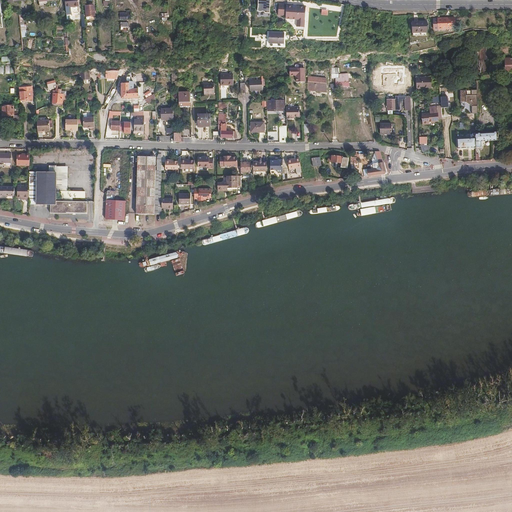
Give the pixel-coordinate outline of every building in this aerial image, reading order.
[(146,12),(146,0),(137,0),(137,3),(143,3),(143,12),(146,12)] [(158,3),(157,0),(147,0),(148,10),(152,10),(152,3),(158,3)] [(265,12),(264,13),(270,14),(270,0),(265,0),(265,1),(259,0),(258,12),(265,12)] [(291,19),(292,6),(287,6),(287,5),(279,4),(278,15),(286,16),(286,19),(291,19)] [(293,6),(292,6),(291,19),(297,20),(297,27),(304,28),(305,7),(296,7),(296,9),(293,8),(293,6)] [(387,17),(387,12),(380,11),(380,16),(382,16),(383,30),(382,30),(382,37),(384,37),(384,38),(386,38),(386,37),(387,37),(388,30),(387,17)] [(453,22),(453,18),(437,19),(437,29),(449,29),(450,22),(453,22)] [(426,33),(426,22),(412,23),(413,34),(426,33)] [(283,45),(284,34),(270,34),(270,44),(283,45)] [(480,55),(479,42),(458,43),(460,56),(462,56),(462,57),(480,55)] [(486,68),(485,59),(480,60),(481,68),(478,68),(479,70),(481,70),(481,74),(489,73),(489,68),(486,68)] [(0,65),(0,73),(9,74),(9,65),(5,65),(5,70),(2,70),(2,66),(0,65)] [(305,82),(304,68),(289,68),(289,75),(296,75),(296,82),(305,82)] [(90,79),(89,69),(80,70),(80,79),(90,79)] [(399,84),(398,72),(393,72),(393,73),(391,73),(391,84),(399,84)] [(431,85),(431,73),(416,74),(416,85),(431,85)] [(233,86),(233,75),(220,76),(220,86),(233,86)] [(327,77),(308,77),(308,88),(308,90),(327,90),(327,77)] [(54,80),(47,82),(49,88),(53,87),(52,85),(55,84),(54,80)] [(266,84),(266,80),(249,81),(249,91),(261,90),(262,84),(266,84)] [(129,89),(129,81),(123,81),(122,83),(119,83),(119,88),(121,88),(122,98),(138,97),(138,88),(129,89)] [(214,93),(214,82),(203,83),(204,93),(214,93)] [(489,99),(489,87),(481,87),(481,99),(489,99)] [(468,90),(460,90),(460,102),(469,102),(469,109),(472,109),(473,114),(479,113),(478,90),(471,90),(471,94),(469,94),(468,90)] [(63,94),(54,93),(53,103),(62,103),(63,94)] [(155,94),(146,98),(148,103),(157,99),(155,94)] [(411,96),(400,96),(400,99),(406,99),(406,109),(411,110),(411,96)] [(396,110),(396,99),(388,99),(388,109),(396,110)] [(284,106),(284,100),(268,100),(269,110),(285,110),(285,106),(284,106)] [(190,116),(190,102),(179,103),(179,116),(190,116)] [(13,108),(13,105),(3,106),(2,115),(14,115),(14,118),(18,118),(18,108),(13,108)] [(443,119),(442,106),(431,107),(431,113),(424,114),(424,124),(431,124),(431,122),(440,121),(440,119),(443,119)] [(173,119),(173,108),(161,108),(161,119),(173,119)] [(287,108),(287,119),(293,119),(293,117),(300,117),(300,108),(287,108)] [(211,126),(210,113),(198,114),(198,126),(211,126)] [(144,130),(144,117),(137,116),(137,120),(134,120),(134,130),(144,130)] [(95,129),(95,117),(84,117),(84,126),(91,126),(91,129),(95,129)] [(78,130),(78,119),(66,119),(66,129),(70,129),(74,129),(74,130),(78,130)] [(48,120),(37,120),(37,124),(37,132),(42,131),(42,130),(45,130),(48,130),(48,120)] [(120,130),(120,121),(111,121),(111,126),(109,126),(109,130),(120,130)] [(133,122),(125,121),(125,133),(133,133),(133,122)] [(264,131),(264,121),(252,121),(252,131),(264,131)] [(218,124),(218,131),(218,138),(233,138),(233,131),(223,131),(223,124),(218,124)] [(392,135),(392,125),(381,125),(381,135),(392,135)] [(493,140),(492,132),(475,133),(476,147),(482,146),(481,140),(493,140)] [(174,133),(174,141),(182,141),(184,141),(184,137),(182,137),(182,133),(174,133)] [(476,147),(475,133),(473,133),(473,137),(457,138),(457,147),(476,147)] [(0,160),(11,161),(11,152),(0,151),(0,160)] [(29,164),(29,151),(24,151),(24,153),(21,153),(17,153),(17,164),(29,164)] [(368,170),(369,176),(379,174),(385,174),(385,173),(386,172),(384,162),(380,151),(375,151),(378,158),(375,159),(375,161),(378,161),(378,163),(374,163),(372,164),(371,165),(372,169),(368,170)] [(161,163),(161,155),(136,155),(137,212),(162,212),(162,208),(161,199),(161,163)] [(212,166),(211,157),(208,157),(208,156),(197,156),(197,167),(208,167),(208,166),(212,166)] [(236,157),(231,157),(228,157),(228,156),(223,156),(223,157),(219,157),(219,166),(223,166),(223,167),(237,166),(236,157)] [(343,157),(333,156),(332,162),(342,163),(341,167),(348,168),(349,158),(343,158),(343,157)] [(313,165),(321,165),(321,157),(312,158),(313,165)] [(282,172),(281,160),(276,160),(276,161),(274,161),(274,158),(268,158),(269,170),(275,170),(277,172),(282,172)] [(300,167),(300,161),(300,158),(288,159),(288,167),(300,167)] [(183,170),(194,170),(194,161),(190,161),(190,160),(182,161),(183,170)] [(177,170),(177,162),(171,162),(171,161),(164,161),(164,170),(177,170)] [(241,163),(241,172),(250,172),(250,163),(241,163)] [(28,196),(28,202),(50,203),(50,211),(86,213),(86,201),(55,200),(55,192),(58,192),(58,190),(55,190),(56,172),(30,171),(29,187),(28,187),(28,196)] [(237,187),(241,187),(241,176),(227,176),(227,183),(217,183),(217,190),(228,190),(228,189),(237,189),(237,187)] [(28,196),(28,187),(29,181),(17,181),(17,194),(20,194),(23,194),(23,196),(28,196)] [(0,191),(13,192),(13,182),(0,182),(0,191)] [(194,189),(194,200),(199,200),(199,202),(204,202),(204,200),(207,200),(207,198),(212,198),(212,189),(194,189)] [(190,206),(190,193),(179,194),(179,207),(190,206)] [(129,219),(129,200),(115,200),(115,195),(108,194),(108,219),(129,219)] [(161,199),(162,208),(173,208),(172,199),(161,199)]
